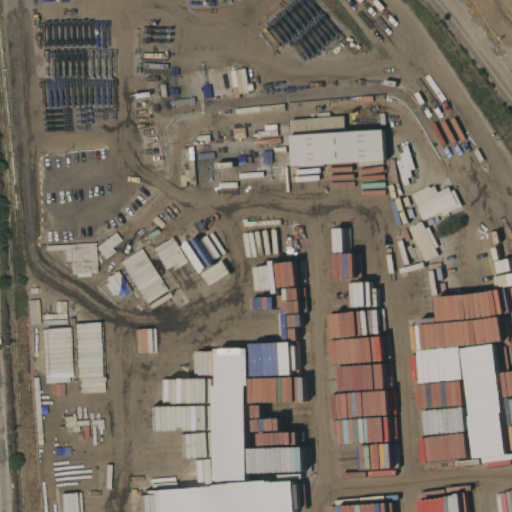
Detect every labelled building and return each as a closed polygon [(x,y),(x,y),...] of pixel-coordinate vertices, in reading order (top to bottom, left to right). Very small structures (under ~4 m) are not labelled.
[(345,116),(346,132),(384,129),(387,159),(294,166),(291,119),(345,116)] [(396,161),(401,159),(399,153),(404,152),(402,146),(408,144),(415,168),(410,170),(412,176),(407,177),(409,183),(404,185),(396,161)] [(429,185),(430,188),(434,186),(437,192),(448,187),(451,191),(454,189),(462,206),(448,212),(449,214),(443,216),(441,212),(423,220),(411,194),(429,185)] [(96,272),(72,274),(69,244),(94,243),(96,272)] [(66,387),(66,374),(44,374),(44,384),(55,383),(56,388),(66,387)]
